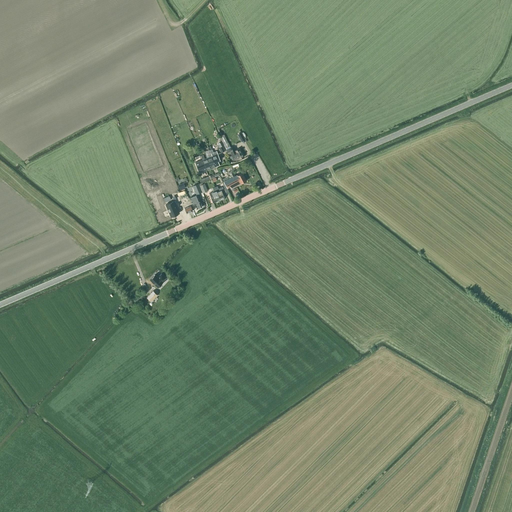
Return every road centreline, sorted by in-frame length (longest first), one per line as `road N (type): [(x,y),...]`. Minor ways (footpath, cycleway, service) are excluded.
road 1 (tertiary): [(0,305),(269,189)]
road 2 (tertiary): [(269,189),(511,85)]
